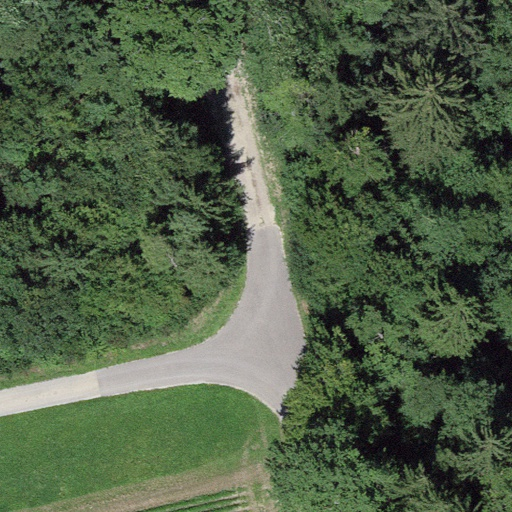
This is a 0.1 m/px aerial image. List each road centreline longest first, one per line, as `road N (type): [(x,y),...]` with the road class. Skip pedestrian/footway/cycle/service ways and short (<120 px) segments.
road 1 (track): [(333,511),(194,0)]
road 2 (track): [(0,403),(287,342)]
